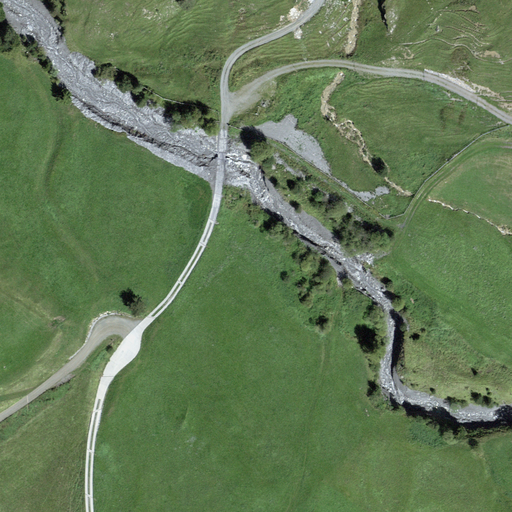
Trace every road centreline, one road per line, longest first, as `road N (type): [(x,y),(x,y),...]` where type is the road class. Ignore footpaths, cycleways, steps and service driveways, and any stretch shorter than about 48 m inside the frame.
road 1 (track): [(511,143),(477,151),(429,187),(386,256),(348,263),(287,511)]
road 2 (track): [(511,122),(422,74),(342,65),(262,86),(223,113)]
road 3 (track): [(128,336),(175,294),(199,253),(217,205),(223,113)]
road 4 (track): [(128,336),(100,381),(90,511)]
road 5 (track): [(223,113),(225,67),(240,48),(295,23),(317,0)]
road 6 (track): [(0,419),(98,340),(115,330),(128,336)]
